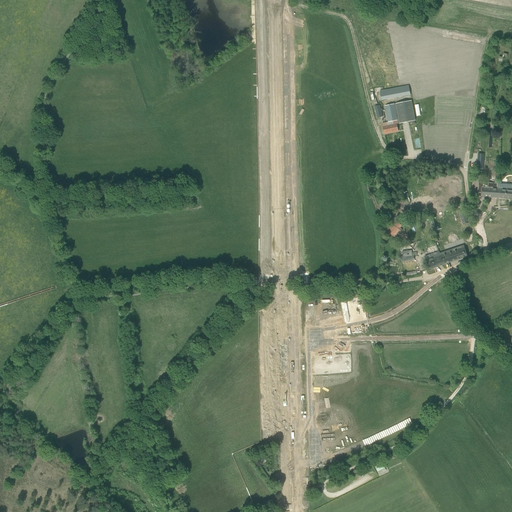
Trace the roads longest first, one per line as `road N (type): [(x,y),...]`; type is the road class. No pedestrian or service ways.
road 1 (track): [(287,0),(295,511)]
road 2 (track): [(488,255),(465,174),(453,165),(396,158),(384,147),(352,19),(273,0)]
road 3 (track): [(472,327),(466,374),(409,438),(266,511)]
road 4 (track): [(441,271),(381,318),(309,332),(310,417),(293,450)]
road 5 (track): [(244,282),(227,274),(76,293)]
road 6 (track): [(309,341),(472,336)]
road 7 (track): [(465,174),(487,36)]
